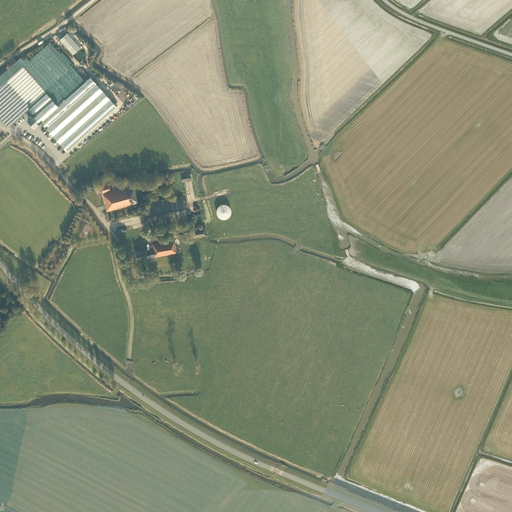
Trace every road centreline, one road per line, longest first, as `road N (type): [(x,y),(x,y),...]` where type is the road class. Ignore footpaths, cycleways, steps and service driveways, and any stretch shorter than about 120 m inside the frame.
road 1 (tertiary): [(378,511),(251,459),(161,410),(75,343),(0,262)]
road 2 (residential): [(115,242),(47,158),(0,126)]
road 3 (unclassified): [(511,54),(384,0)]
